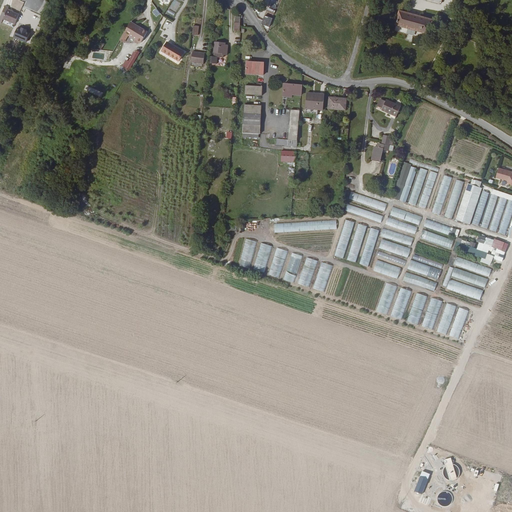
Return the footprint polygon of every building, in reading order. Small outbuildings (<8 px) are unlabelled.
[(279,2),(274,0),(271,0),(268,7),(275,10),(279,2)] [(9,6),(5,4),(0,16),(0,19),(2,21),(4,17),(15,22),(19,13),(8,8),(9,6)] [(426,33),(431,13),(400,5),(394,24),(406,28),(405,32),(412,34),(413,29),(426,33)] [(261,25),(269,27),(272,17),(264,15),(261,25)] [(147,32),(130,22),(124,32),(128,35),(135,39),(134,42),(136,43),(138,43),(139,41),(141,42),(147,32)] [(26,41),(30,32),(26,30),(27,29),(21,27),(21,28),(17,27),(13,36),(26,41)] [(124,32),(120,40),(124,43),(128,35),(124,32)] [(179,60),(184,52),(168,41),(162,50),(179,60)] [(215,42),(214,52),(224,53),(227,54),(228,46),(225,46),(225,43),(215,42)] [(130,60),(133,62),(139,53),(136,50),(130,60)] [(203,64),(205,53),(193,51),(191,62),(203,64)] [(224,53),(214,52),(212,52),(211,62),(217,62),(218,55),(224,56),(224,53)] [(120,68),(126,72),(133,62),(130,60),(127,58),(120,68)] [(263,74),(264,62),(246,61),(245,73),(263,74)] [(300,95),(301,85),(284,83),(282,97),(291,97),(291,94),(300,95)] [(261,95),(262,86),(245,85),(244,94),(261,95)] [(323,109),(324,93),(307,92),(305,108),(323,109)] [(345,109),(346,98),(330,97),(329,108),(345,109)] [(382,108),(386,101),(380,98),(377,106),(382,108)] [(386,99),(386,101),(382,108),(382,110),(388,112),(392,114),(391,115),(391,116),(395,119),(401,106),(386,99)] [(244,104),(243,137),(258,137),(258,134),(260,133),(261,105),(244,104)] [(298,141),(300,110),(291,109),(288,140),(298,141)] [(382,144),(389,145),(392,136),(383,134),(382,144)] [(379,147),(376,146),(375,146),(372,160),(381,162),(383,148),(388,150),(389,145),(382,144),(380,143),(379,147)] [(296,162),(296,151),(282,150),(281,161),(296,162)] [(399,200),(411,164),(404,162),(392,198),(399,200)] [(417,169),(411,166),(399,201),(406,203),(417,169)] [(428,171),(420,168),(408,203),(416,206),(428,171)] [(511,171),(499,168),(496,178),(507,181),(509,185),(510,184),(511,185),(511,171)] [(438,173),(431,171),(418,206),(425,209),(438,173)] [(452,178),(444,175),(432,212),(440,215),(452,178)] [(464,182),(456,180),(444,217),(452,219),(464,182)] [(482,188),(467,183),(455,219),(470,224),(482,188)] [(387,203),(352,191),(349,199),(384,211),(387,203)] [(489,193),(483,191),(472,224),(478,226),(489,193)] [(498,196),(492,194),(481,227),(488,229),(498,196)] [(507,199),(501,197),(490,230),(497,232),(507,199)] [(511,213),(511,200),(509,200),(499,233),(505,235),(511,213)] [(383,216),(348,204),(345,212),(380,224),(383,216)] [(422,217),(393,206),(390,215),(419,225),(422,217)] [(417,227),(388,217),(385,225),(414,236),(417,227)] [(451,227),(426,218),(423,227),(448,236),(451,227)] [(337,229),(337,219),(274,223),(275,233),(337,229)] [(334,256),(343,259),(354,223),(345,220),(334,256)] [(347,260),(356,262),(367,226),(358,223),(347,260)] [(359,264),(368,266),(379,230),(370,228),(359,264)] [(412,238),(384,228),(381,236),(409,246),(412,238)] [(453,240),(423,229),(420,238),(450,249),(453,240)] [(476,242),(491,247),(494,240),(478,235),(476,242)] [(238,265),(248,268),(257,242),(246,238),(238,265)] [(411,248),(382,238),(379,248),(408,258),(411,248)] [(494,240),(491,247),(501,250),(505,242),(494,238),(494,240)] [(253,269),(264,273),(272,247),(262,243),(253,269)] [(269,274),(279,278),(288,251),(277,248),(269,274)] [(406,261),(378,251),(376,256),(404,266),(406,261)] [(283,279),(294,283),(303,256),(292,253),(283,279)] [(441,269),(443,264),(415,254),(413,259),(441,269)] [(492,269),(457,257),(454,265),(489,277),(492,269)] [(298,284),(309,288),(318,261),(307,258),(298,284)] [(397,279),(401,268),(377,260),(373,271),(397,279)] [(440,270),(411,260),(408,268),(437,279),(440,270)] [(313,289),(324,292),(333,266),(322,262),(313,289)] [(454,268),(450,267),(443,285),(446,287),(454,268)] [(488,279),(455,268),(452,277),(484,288),(488,279)] [(437,283),(406,272),(403,280),(434,291),(437,283)] [(483,290),(450,279),(447,288),(480,300),(483,290)] [(387,315),(397,287),(386,283),(376,311),(387,315)] [(402,320),(412,292),(401,288),(391,316),(402,320)] [(418,325),(428,297),(417,293),(407,321),(418,325)] [(432,330),(443,302),(432,298),(422,326),(432,330)] [(447,334),(457,306),(447,303),(437,331),(447,334)] [(459,339),(469,311),(460,308),(450,336),(459,339)]
